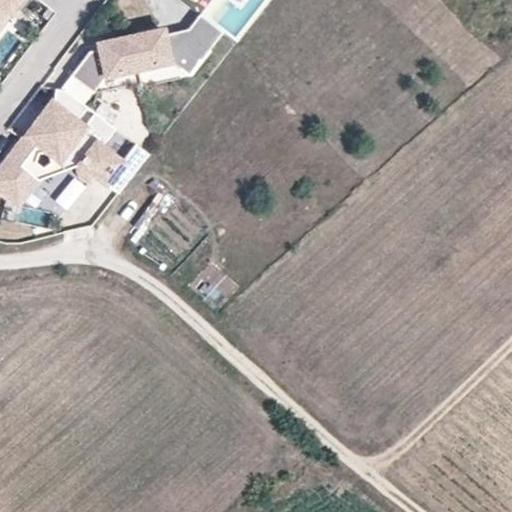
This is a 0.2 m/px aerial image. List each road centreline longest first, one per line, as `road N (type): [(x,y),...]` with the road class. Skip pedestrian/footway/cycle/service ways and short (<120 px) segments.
road 1 (residential): [(0,269),(74,258),(131,272),(311,431)]
road 2 (residential): [(97,0),(0,128)]
